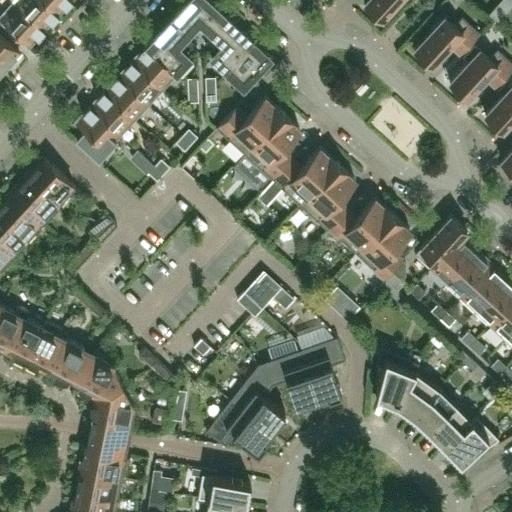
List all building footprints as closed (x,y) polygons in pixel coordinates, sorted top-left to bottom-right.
[(56,11),(43,0),(15,0),(15,1),(42,26),(56,11)] [(66,0),(43,0),(56,11),(66,0)] [(224,14),(209,0),(186,0),(171,16),(186,30),(198,17),(211,29),(224,14)] [(363,0),(367,4),(364,7),(374,16),(377,13),(381,16),(396,0),(363,0)] [(42,26),(15,1),(0,17),(27,42),(42,26)] [(459,52),(479,30),(461,14),(453,22),(443,13),(440,17),(438,15),(430,25),(431,26),(413,46),(417,50),(414,53),(424,62),(427,59),(431,63),(449,43),(459,52)] [(227,68),(253,40),(224,14),(211,29),(223,40),(211,54),(227,68)] [(183,33),(186,30),(171,16),(145,44),(174,70),(188,55),(175,42),(183,33)] [(19,51),(0,33),(0,64),(4,68),(19,51)] [(183,33),(175,42),(188,55),(197,46),(183,33)] [(259,69),(271,56),(266,51),(266,52),(253,40),(227,68),(242,83),(257,67),(259,69)] [(511,64),(511,61),(496,47),(489,55),(473,41),(461,54),(467,59),(448,79),(452,82),(450,85),(459,94),(462,92),(466,95),(484,75),(494,84),(511,64)] [(174,70),(145,44),(132,59),(160,85),(174,70)] [(160,85),(132,59),(119,73),(147,99),(160,85)] [(147,99),(119,73),(104,89),(132,115),(147,99)] [(215,86),(214,74),(204,75),(205,87),(215,86)] [(511,76),(509,74),(497,87),(502,91),(484,111),(488,115),(485,118),(495,127),(498,124),(501,128),(511,116),(511,76)] [(197,87),(197,75),(186,76),(187,88),(197,87)] [(215,99),(215,86),(205,87),(205,99),(215,99)] [(197,99),(197,87),(187,88),(187,100),(197,99)] [(132,115),(104,89),(90,104),(118,130),(132,115)] [(243,151),(284,106),(279,102),(277,105),(273,101),(272,102),(264,94),(245,113),(235,104),(216,126),(243,151)] [(118,130),(90,104),(76,120),(85,128),(76,137),(96,155),(118,130)] [(290,155),(281,146),(299,126),(290,118),(291,117),(287,114),(289,111),(284,106),(243,151),(271,176),(290,155)] [(197,134),(188,126),(181,133),(190,141),(197,134)] [(190,141),(181,133),(175,140),(184,148),(190,141)] [(298,202),(340,157),(335,152),(332,155),(328,152),(327,152),(319,144),(300,164),(290,155),(271,176),(298,202)] [(511,144),(500,158),(511,168),(511,144)] [(73,182),(62,172),(44,155),(28,172),(57,199),(73,182)] [(169,164),(160,156),(154,163),(163,171),(169,164)] [(346,206),(336,197),(354,177),(345,169),(346,168),(342,164),(345,162),(340,157),(298,202),(326,227),(346,206)] [(148,158),(140,167),(146,172),(147,170),(154,163),(148,158)] [(163,171),(154,163),(147,170),(156,178),(163,171)] [(57,199),(28,172),(11,190),(41,217),(57,199)] [(41,217),(11,190),(4,198),(1,198),(0,198),(0,212),(24,235),(41,217)] [(361,244),(395,208),(390,203),(387,206),(383,202),(383,203),(374,195),(356,215),(346,206),(326,227),(327,228),(328,226),(356,251),(362,245),(361,244)] [(391,247),(409,228),(400,219),(401,219),(397,215),(400,212),(395,208),(361,244),(362,245),(356,251),(372,266),(383,276),(383,275),(390,268),(401,257),(391,247)] [(24,235),(0,212),(0,239),(16,254),(19,250),(18,250),(18,251),(13,246),(24,235)] [(116,221),(107,212),(90,230),(100,239),(116,221)] [(435,260),(465,227),(463,225),(466,222),(456,213),(453,215),(450,213),(414,251),(429,265),(434,259),(435,260)] [(445,280),(475,247),(461,234),(466,228),(465,227),(435,260),(434,259),(429,265),(445,280)] [(84,257),(97,242),(91,237),(83,244),(77,250),(84,257)] [(16,254),(0,239),(0,260),(8,252),(12,257),(12,258),(16,254)] [(460,293),(490,261),(475,247),(445,280),(460,293)] [(71,271),(84,257),(77,250),(69,259),(65,265),(71,271)] [(303,256),(292,267),(300,274),(311,263),(303,256)] [(475,307),(505,274),(490,261),(460,293),(475,307)] [(403,280),(390,268),(383,275),(385,277),(397,288),(403,280)] [(280,284),(265,269),(256,279),(272,293),(280,284)] [(490,321),(511,296),(511,280),(505,274),(475,307),(490,321)] [(403,293),(397,288),(385,277),(380,283),(397,299),(403,293)] [(424,289),(416,281),(409,289),(418,296),(424,289)] [(90,296),(77,284),(76,283),(71,289),(77,296),(84,303),(90,296)] [(252,297),(243,289),(236,296),(245,305),(252,297)] [(104,309),(90,296),(84,303),(91,309),(99,315),(104,309)] [(505,335),(511,327),(511,296),(490,321),(505,335)] [(254,313),(261,305),(252,297),(245,305),(254,313)] [(352,298),(340,311),(346,317),(358,304),(352,298)] [(446,309),(437,301),(430,308),(439,316),(446,309)] [(0,350),(2,351),(25,307),(21,305),(20,305),(21,306),(18,311),(2,303),(0,306),(0,350)] [(24,361),(46,318),(45,317),(42,323),(26,315),(29,309),(29,310),(30,309),(25,307),(2,351),(24,361)] [(454,317),(446,309),(439,316),(448,324),(454,317)] [(44,370),(66,328),(46,318),(24,361),(44,370)] [(65,380),(84,345),(63,334),(66,328),(44,370),(65,380)] [(476,337),(467,328),(460,336),(469,344),(476,337)] [(345,357),(336,333),(300,346),(317,394),(326,391),(327,393),(340,389),(330,361),(345,357)] [(209,344),(200,335),(193,343),(202,351),(209,344)] [(484,345),(476,337),(469,344),(478,352),(484,345)] [(157,358),(153,353),(150,351),(143,345),(138,351),(144,358),(151,365),(157,358)] [(395,400),(414,367),(415,367),(418,359),(381,345),(376,361),(382,363),(375,391),(377,392),(376,394),(387,399),(388,397),(395,400)] [(468,353),(459,345),(454,351),(462,359),(468,353)] [(317,394),(300,346),(257,361),(272,382),(285,377),(294,402),(304,399),(305,401),(318,396),(317,394)] [(122,381),(112,360),(93,350),(75,385),(89,397),(122,381)] [(477,362),(468,353),(462,359),(471,368),(477,362)] [(499,371),(506,364),(497,356),(490,363),(499,371)] [(172,371),(157,358),(151,365),(158,371),(166,377),(172,371)] [(263,393),(272,382),(257,361),(229,396),(270,428),(269,429),(270,430),(271,430),(279,419),(277,418),(284,409),(263,393)] [(511,374),(511,370),(506,364),(499,371),(508,380),(511,374)] [(413,412),(439,385),(415,367),(414,367),(395,400),(397,401),(396,402),(405,409),(406,408),(413,412)] [(502,385),(493,377),(488,383),(497,391),(502,385)] [(128,423),(133,402),(122,381),(89,397),(90,415),(89,417),(90,418),(91,415),(128,423)] [(164,385),(160,390),(165,393),(170,394),(173,382),(164,385)] [(429,427),(455,400),(439,385),(413,412),(414,414),(413,415),(421,423),(422,422),(429,427)] [(180,417),(183,398),(175,396),(170,416),(180,417)] [(270,428),(229,396),(205,427),(224,442),(233,431),(256,449),(265,437),(263,436),(269,429),(270,428)] [(471,416),(470,415),(455,400),(429,427),(430,429),(428,430),(436,438),(438,437),(444,443),(471,416)] [(153,405),(151,419),(162,421),(165,408),(153,405)] [(497,435),(475,411),(470,415),(471,416),(444,443),(445,444),(443,445),(451,454),(453,452),(459,459),(461,461),(498,435),(497,435)] [(125,475),(129,454),(122,453),(123,451),(122,451),(122,453),(119,452),(85,445),(85,444),(84,443),(79,465),(125,475)] [(115,493),(118,478),(124,479),(124,480),(125,475),(79,465),(74,485),(115,493)] [(248,493),(250,482),(248,482),(248,479),(201,470),(200,473),(197,494),(244,501),(246,493),(248,493)] [(158,488),(159,476),(151,475),(150,487),(158,488)] [(111,510),(115,493),(74,485),(69,505),(102,511),(117,511),(118,511),(117,511),(111,510)] [(156,500),(158,488),(150,487),(148,499),(156,500)] [(245,511),(246,503),(244,503),(244,501),(197,494),(197,495),(207,496),(204,511),(245,511)]
